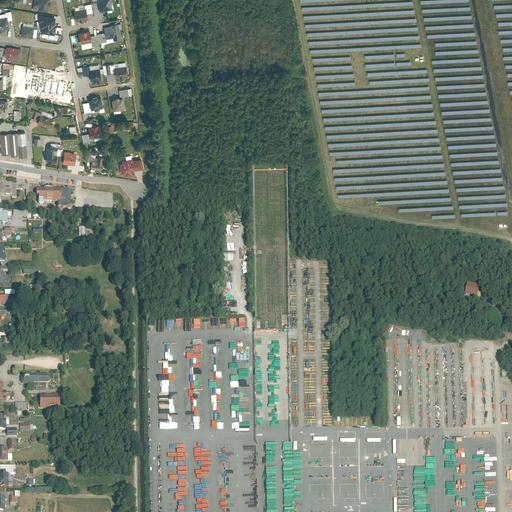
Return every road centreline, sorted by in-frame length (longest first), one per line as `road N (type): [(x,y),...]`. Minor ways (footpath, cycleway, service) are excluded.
road 1 (track): [(478,0),(511,175)]
road 2 (residential): [(0,164),(132,189)]
